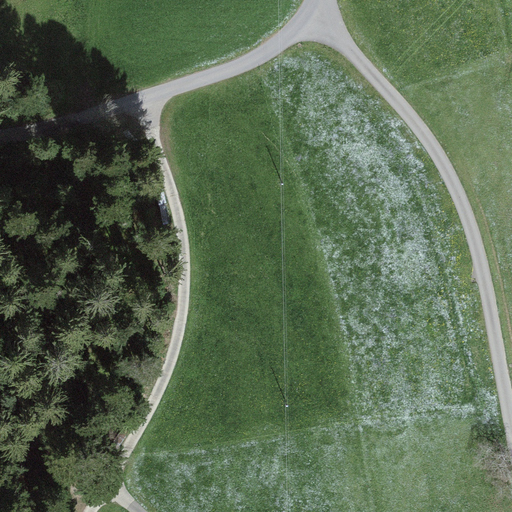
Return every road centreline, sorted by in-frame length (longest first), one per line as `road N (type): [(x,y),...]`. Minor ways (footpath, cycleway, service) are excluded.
road 1 (track): [(511,417),(486,280),(457,191),(413,120),(313,9)]
road 2 (track): [(139,102),(181,227),(184,297),(157,394),(107,487)]
road 3 (track): [(316,0),(264,53),(139,102)]
road 4 (track): [(139,102),(67,128),(0,137)]
